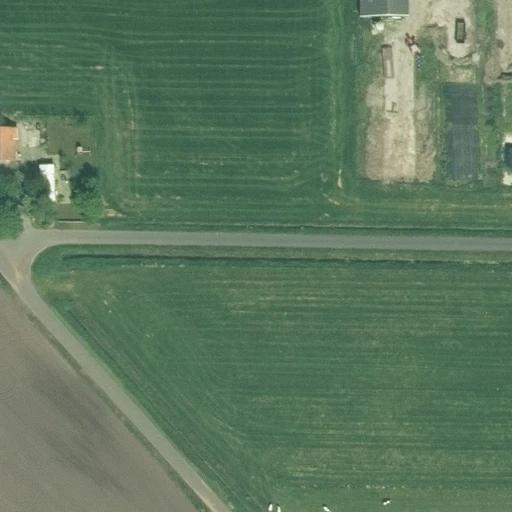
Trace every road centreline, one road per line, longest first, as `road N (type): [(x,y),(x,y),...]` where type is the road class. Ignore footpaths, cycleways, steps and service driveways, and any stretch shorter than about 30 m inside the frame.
road 1 (unclassified): [(511,244),(53,237),(24,245),(2,265)]
road 2 (unclassified): [(219,511),(2,265)]
